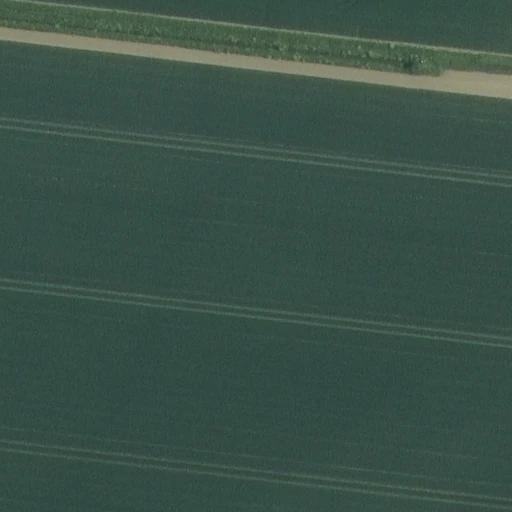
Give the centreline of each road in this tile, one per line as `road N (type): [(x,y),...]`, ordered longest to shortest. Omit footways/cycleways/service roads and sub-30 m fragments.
road 1 (track): [(0,6),(511,66)]
road 2 (track): [(0,33),(414,80),(450,58)]
